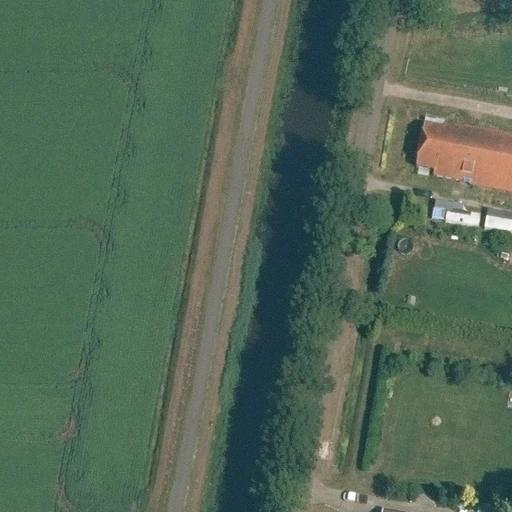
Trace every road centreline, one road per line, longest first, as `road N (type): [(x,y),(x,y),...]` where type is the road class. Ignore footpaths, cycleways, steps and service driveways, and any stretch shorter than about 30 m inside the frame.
road 1 (unclassified): [(175,511),(270,0)]
road 2 (unclassified): [(297,511),(390,0)]
